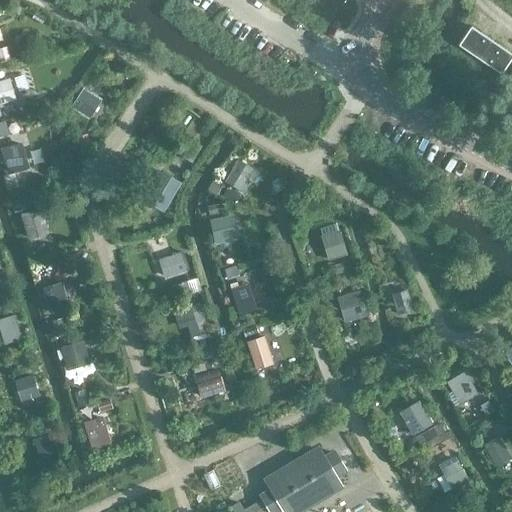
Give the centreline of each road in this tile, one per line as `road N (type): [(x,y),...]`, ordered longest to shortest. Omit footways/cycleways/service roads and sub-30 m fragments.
road 1 (unclassified): [(511,167),(411,114),(367,83),(362,63)]
road 2 (unclassified): [(233,0),(312,49),(362,63)]
